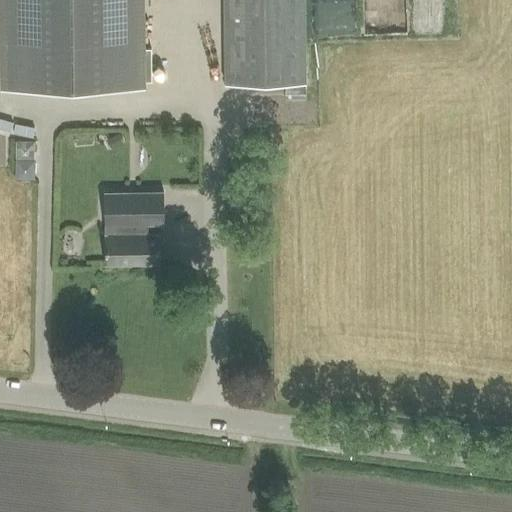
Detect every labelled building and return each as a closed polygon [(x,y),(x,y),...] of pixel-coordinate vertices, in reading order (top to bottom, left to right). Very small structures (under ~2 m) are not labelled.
[(2,0),(4,88),(142,86),(140,0),(2,0)] [(224,0),(225,85),(243,85),(305,84),(305,42),(304,0),(224,0)] [(119,133),(106,140),(110,149),(123,143),(119,133)] [(15,141),(16,160),(34,159),(34,141),(15,141)] [(105,265),(106,265),(106,264),(159,263),(159,264),(160,264),(160,233),(159,233),(159,234),(145,234),(145,224),(164,224),(164,192),(104,193),(105,265)]
